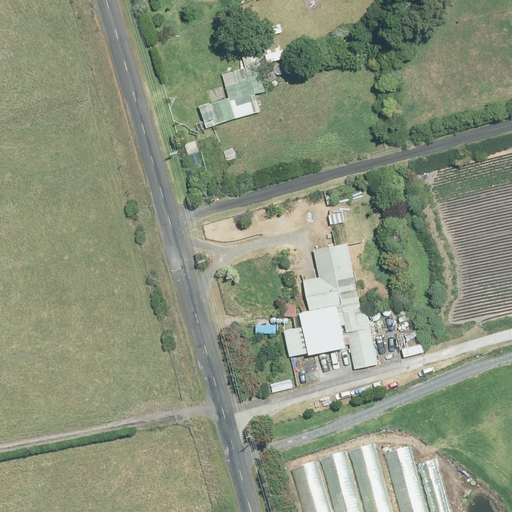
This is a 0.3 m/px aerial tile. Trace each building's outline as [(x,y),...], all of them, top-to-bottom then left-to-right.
[(230,97),(202,105),(208,127),(264,111),(259,95),(269,92),(265,76),(267,75),(258,44),(243,48),(248,67),(224,74),(230,97)] [(197,141),(187,144),(190,155),(201,152),(197,141)] [(235,146),(224,150),(228,162),(239,159),(235,146)] [(345,211),(331,214),(333,224),(347,221),(345,211)] [(337,355),(341,375),(358,371),(357,369),(380,364),(369,310),(364,311),(349,242),(315,250),(321,277),(305,280),(312,310),(303,312),(306,325),(286,330),(291,356),(313,351),(314,354),(351,346),(353,352),(337,355)] [(418,320),(416,312),(400,315),(402,324),(400,324),(402,340),(423,337),(420,320),(418,320)] [(313,361),(297,365),(302,385),(318,381),(313,361)] [(293,379),(273,385),(276,393),(295,387),(293,379)]
